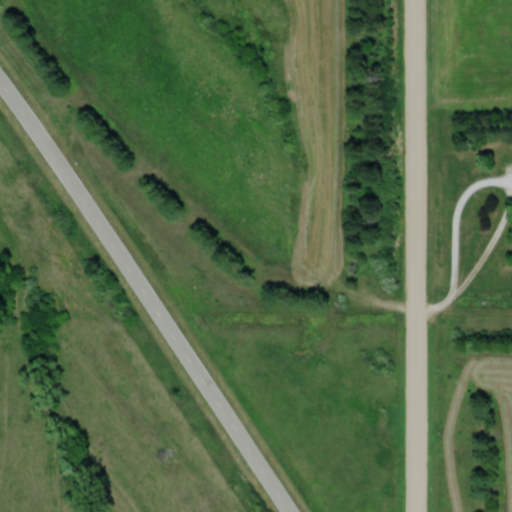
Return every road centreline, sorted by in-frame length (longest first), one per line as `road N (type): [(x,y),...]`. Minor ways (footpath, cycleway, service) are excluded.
road 1 (tertiary): [(290,511),(0,81)]
road 2 (residential): [(417,330),(416,0)]
road 3 (residential): [(417,511),(417,330)]
